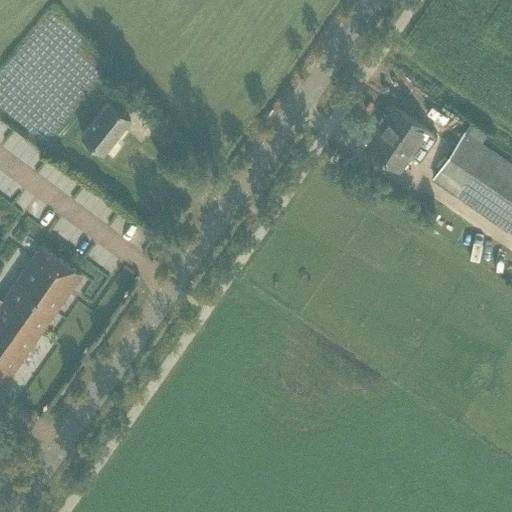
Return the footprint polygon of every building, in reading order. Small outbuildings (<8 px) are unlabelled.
[(98,80),(105,86),(119,100),(128,91),(107,71),(98,80)] [(81,134),(87,139),(103,152),(130,118),(108,101),(81,134)] [(366,146),(399,169),(410,152),(419,158),(435,135),(394,106),(366,146)] [(511,163),(481,143),(487,133),(470,122),(433,177),(511,230),(511,163)] [(0,386),(81,272),(41,245),(0,303),(0,386)]
